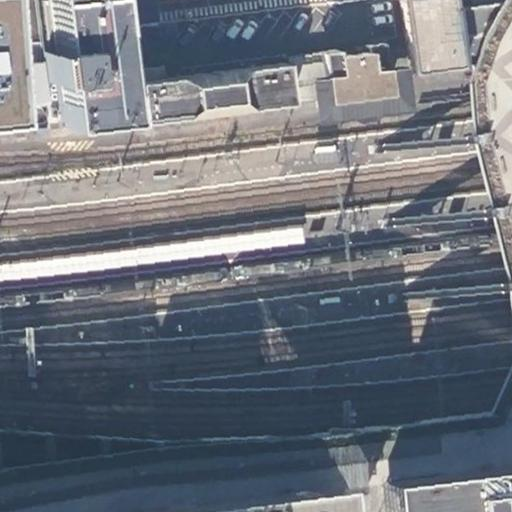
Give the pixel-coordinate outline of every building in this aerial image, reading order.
[(39,0),(45,50),(59,120),(60,126),(120,119),(117,94),(116,85),(115,75),(105,0),(39,0)] [(120,0),(105,0),(115,75),(131,73),(124,28),(120,0)] [(457,64),(449,8),(448,0),(398,0),(408,69),(457,64)] [(292,99),(308,97),(323,95),(324,99),(387,90),(383,62),(380,42),(363,44),(364,50),(335,54),(334,47),(286,54),(292,99)] [(132,80),(132,84),(133,92),(138,121),(287,101),(282,59),(132,80)] [(323,95),(308,97),(310,122),(343,118),(351,122),(357,122),(362,122),(368,119),(372,115),(406,109),(401,60),(383,62),(387,90),(324,99),(323,95)] [(132,84),(116,85),(117,94),(133,92),(132,84)] [(511,511),(511,461),(375,480),(379,511),(511,511)] [(338,511),(333,483),(133,511),(338,511)]
